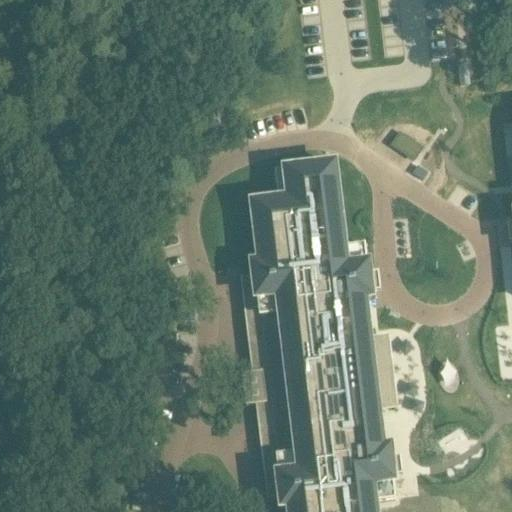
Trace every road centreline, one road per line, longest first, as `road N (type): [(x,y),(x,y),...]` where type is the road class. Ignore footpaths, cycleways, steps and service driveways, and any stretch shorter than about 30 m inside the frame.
road 1 (residential): [(159,511),(206,342),(190,214),(201,183),(238,157),(300,141),(337,142),(383,174)]
road 2 (track): [(26,511),(13,448),(10,297),(15,197),(50,0)]
road 3 (residential): [(383,174),(476,233),(488,272),(466,309),(425,316),(407,308),(385,269)]
road 4 (track): [(35,88),(144,0)]
